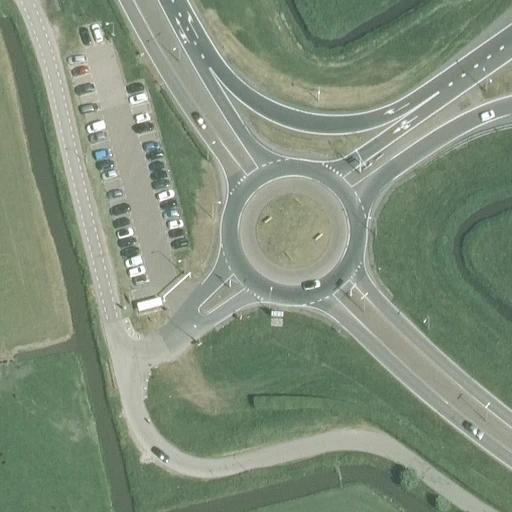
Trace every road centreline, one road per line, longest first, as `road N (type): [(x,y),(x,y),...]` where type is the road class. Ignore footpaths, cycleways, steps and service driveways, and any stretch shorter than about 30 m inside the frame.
road 1 (unclassified): [(482,511),(377,448),(305,451),(216,472),(183,468),(143,433),(124,369)]
road 2 (unclassified): [(27,0),(45,37),(124,369)]
road 3 (secondary): [(315,296),(511,458)]
road 4 (motorway): [(414,111),(334,126),(292,121),(202,67)]
road 5 (primary): [(124,0),(242,192)]
road 6 (secondary): [(511,418),(447,368),(348,270)]
road 7 (motorway): [(356,213),(382,177),(428,145),(511,108)]
road 8 (primary): [(269,172),(202,67)]
